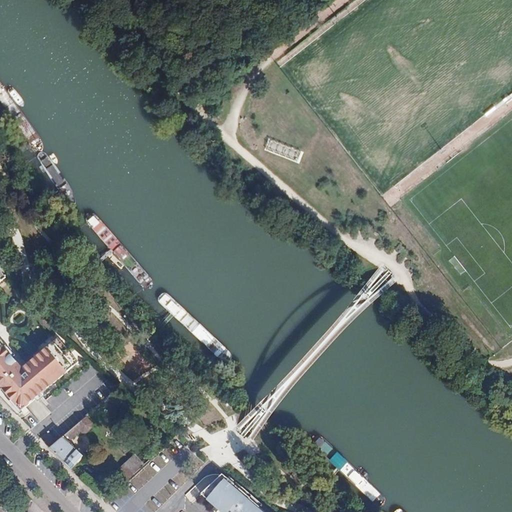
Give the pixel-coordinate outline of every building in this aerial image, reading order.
[(23,367),(0,339),(0,281),(7,277),(0,267),(0,384),(22,410),(80,360),(59,337),(23,367)] [(67,436),(75,443),(96,422),(87,414),(67,436)] [(50,448),(58,441),(52,435),(45,442),(49,445),(50,448)] [(85,456),(65,435),(58,441),(50,448),(65,464),(66,463),(72,469),(85,456)] [(141,469),(144,465),(135,455),(113,476),(122,486),(141,469)] [(265,511),(251,500),(251,499),(221,473),(202,493),(219,508),(220,506),(227,511),(226,511),(265,511)]
